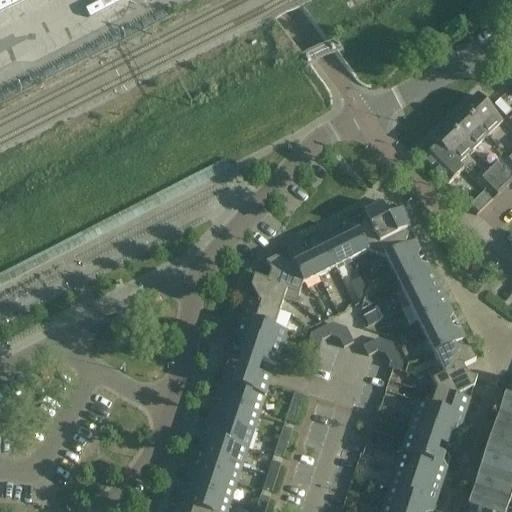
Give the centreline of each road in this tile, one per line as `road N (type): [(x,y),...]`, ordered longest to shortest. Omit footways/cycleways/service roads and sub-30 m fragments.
road 1 (residential): [(183,343),(194,273),(322,138),(360,113)]
road 2 (residential): [(308,511),(342,397),(183,343)]
road 3 (residential): [(0,368),(48,344),(170,413)]
road 4 (residential): [(475,241),(397,165),(360,113)]
road 5 (residential): [(360,113),(511,37)]
road 6 (residential): [(98,511),(154,460),(170,413)]
